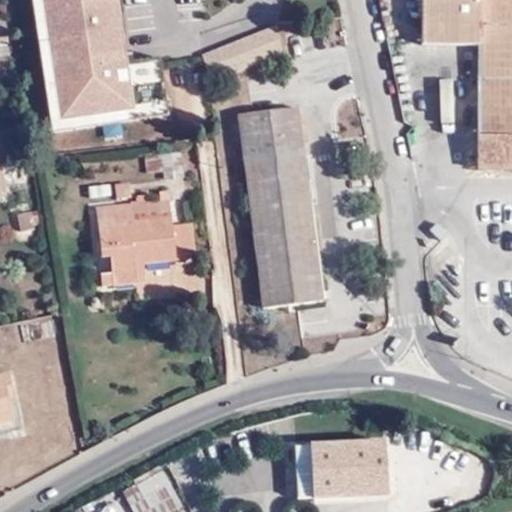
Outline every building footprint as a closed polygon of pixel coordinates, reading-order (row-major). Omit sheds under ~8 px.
[(2,0),(0,0),(0,47),(9,46),(2,0)] [(118,0),(33,0),(50,121),(134,109),(118,0)] [(475,166),(511,165),(511,0),(421,0),(421,47),(476,48),(475,166)] [(271,26),(198,57),(208,82),(281,53),(271,26)] [(202,49),(231,39),(227,28),(198,39),(202,49)] [(253,118),(238,120),(264,315),(297,311),(323,307),(298,113),(253,118)] [(0,202),(9,201),(8,196),(21,193),(19,178),(5,181),(2,159),(0,159),(0,202)] [(136,258),(147,257),(197,249),(194,216),(172,218),(169,197),(96,209),(99,240),(112,239),(113,250),(116,266),(102,268),(101,285),(138,279),(137,267),(136,258)] [(32,220),(19,222),(22,240),(35,238),(32,220)] [(112,239),(99,240),(101,251),(113,250),(112,239)] [(137,267),(148,265),(147,257),(136,258),(137,267)] [(11,399),(16,398),(11,374),(0,376),(0,423),(15,421),(11,399)] [(0,436),(11,434),(17,433),(15,421),(0,423),(0,436)] [(360,493),(388,490),(384,439),(293,446),(296,499),(360,493)] [(130,478),(145,511),(167,511),(181,506),(162,464),(130,478)]
